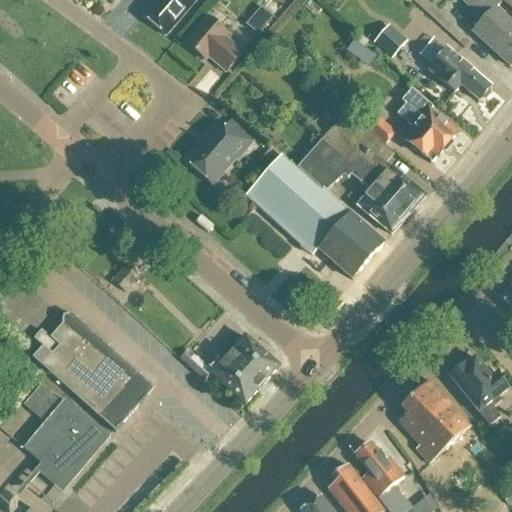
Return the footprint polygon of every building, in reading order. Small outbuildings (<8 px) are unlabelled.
[(189,0),(160,0),(143,20),(166,40),(196,5),(189,0)] [(511,72),(511,70),(511,28),(496,13),(500,8),(491,0),(470,0),(464,7),(484,24),(472,37),(511,72)] [(273,24),(261,14),(245,32),(257,42),(273,24)] [(209,61),(226,76),(242,56),(225,42),(228,38),(207,21),(185,47),(206,64),(209,61)] [(408,44),(389,29),(374,48),(392,63),(408,44)] [(493,99),(492,93),(448,54),(430,75),(455,97),(461,90),(479,107),(481,105),(488,105),(493,99)] [(271,76),(305,106),(315,94),(281,64),(271,76)] [(433,167),(458,139),(456,137),(458,132),(449,125),(446,128),(430,115),(433,111),(412,93),(402,105),(407,108),(398,118),(415,132),(405,143),(433,167)] [(386,148),(396,137),(373,116),(363,127),(386,148)] [(390,217),(403,228),(427,201),(387,168),(395,158),(347,119),(322,147),(348,166),(352,171),(361,162),(384,183),(378,190),(395,204),(388,211),(390,217)] [(206,144),(186,166),(211,188),(242,153),(245,155),(254,145),(231,126),(223,135),(215,128),(203,141),(206,144)] [(393,240),(403,228),(390,217),(388,211),(395,204),(378,190),(384,183),(361,162),(352,171),(348,166),(322,147),(300,172),(324,194),(327,197),(346,181),(350,184),(353,180),(372,197),(359,211),(393,240)] [(324,194),(322,196),(283,161),(282,162),(247,201),(262,215),(313,260),(318,254),(352,285),(385,248),(327,197),(324,194)] [(127,269),(113,285),(125,296),(139,279),(127,269)] [(511,312),(511,290),(501,302),(511,312)] [(65,326),(34,362),(60,384),(102,422),(116,434),(116,435),(117,436),(147,401),(143,397),(142,388),(146,384),(72,318),(65,326)] [(211,377),(242,406),(245,409),(279,371),(276,369),(245,340),(211,377)] [(499,401),(509,393),(496,378),(492,381),(475,361),(464,370),(458,370),(452,374),(452,380),(450,381),(490,431),(501,421),(493,412),(502,405),(499,401)] [(430,468),(470,431),(429,384),(401,411),(408,417),(399,426),(420,450),(417,453),(430,468)] [(79,475),(109,440),(79,414),(67,403),(64,407),(43,389),(34,399),(55,417),(24,452),(67,489),(79,475)] [(394,490),(405,481),(389,461),(384,464),(371,447),(356,459),(369,476),(363,481),(387,511),(413,511),(406,503),(405,504),(394,490)] [(342,511),(380,511),(347,469),(331,481),(335,487),(328,492),(342,511)] [(511,505),(511,496),(511,495),(503,500),(508,508),(511,505)] [(22,511),(21,511),(19,511),(14,511),(11,510),(18,502),(14,499),(2,511),(22,511)] [(329,511),(321,499),(302,511),(329,511)]
